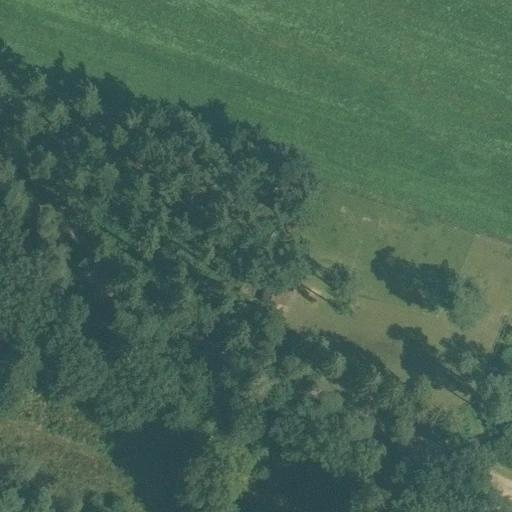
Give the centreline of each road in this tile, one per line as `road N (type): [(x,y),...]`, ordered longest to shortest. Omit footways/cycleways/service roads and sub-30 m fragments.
road 1 (track): [(53,230),(75,262),(136,317),(511,486)]
road 2 (unknown): [(0,424),(212,511)]
